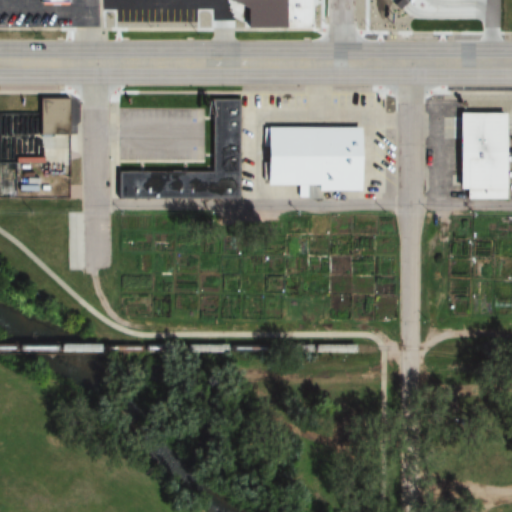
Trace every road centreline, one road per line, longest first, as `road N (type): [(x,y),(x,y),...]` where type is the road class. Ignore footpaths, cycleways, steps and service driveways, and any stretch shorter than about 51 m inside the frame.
road 1 (primary): [(0,63),(511,64)]
road 2 (residential): [(408,64),(408,304)]
road 3 (residential): [(408,304),(406,511)]
road 4 (residential): [(94,268),(95,64)]
